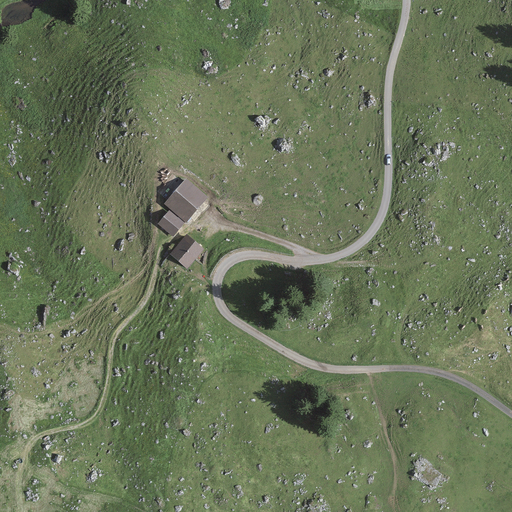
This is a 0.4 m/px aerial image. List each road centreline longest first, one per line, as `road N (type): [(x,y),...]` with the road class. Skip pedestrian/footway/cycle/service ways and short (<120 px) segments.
road 1 (track): [(511,414),(448,375),(302,360),(243,326),(218,300),(218,279),(232,261),(341,255),(381,217),(391,69),(405,0)]
road 2 (track): [(310,261),(234,227),(183,233),(159,258),(150,294),(116,332),(99,410),(87,424),(36,437),(24,461)]
road 3 (track): [(24,461),(53,484),(134,511)]
